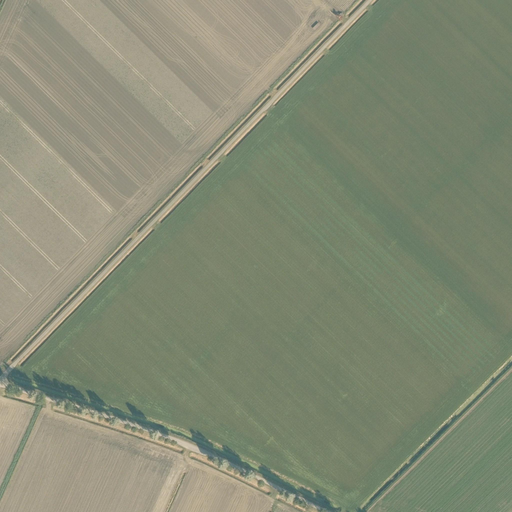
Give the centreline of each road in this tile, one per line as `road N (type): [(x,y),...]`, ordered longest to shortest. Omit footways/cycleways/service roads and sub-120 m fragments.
road 1 (unclassified): [(0,382),(370,0)]
road 2 (unclassified): [(329,511),(163,435),(0,384)]
